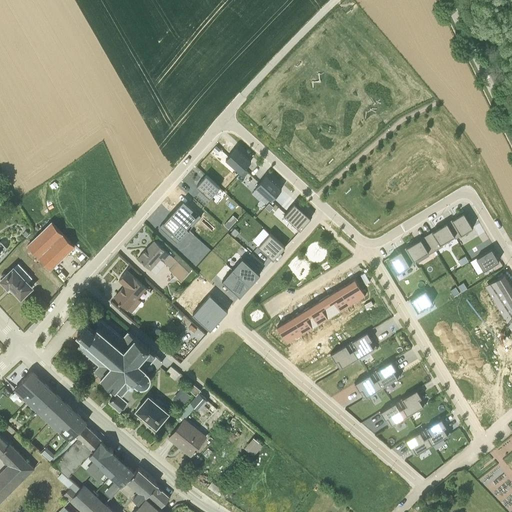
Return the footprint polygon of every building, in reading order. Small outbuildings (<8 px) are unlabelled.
[(251,155),(236,141),(226,153),(241,166),(251,155)] [(206,168),(197,179),(210,191),(219,181),(206,168)] [(282,182),(266,168),(256,180),(271,193),(282,182)] [(280,186),(286,193),(291,189),(285,182),(280,186)] [(190,223),(201,209),(184,193),(172,207),(190,223)] [(304,204),(295,196),(284,208),(300,223),(312,210),(305,203),(304,204)] [(463,205),(446,216),(455,231),(473,221),(463,205)] [(172,207),(160,220),(177,236),(190,223),(172,207)] [(28,238),(51,262),(75,239),(52,214),(28,238)] [(446,216),(426,228),(435,244),(442,239),(441,237),(454,230),(455,232),(455,231),(446,216)] [(270,226),(258,239),(271,251),(273,249),(275,251),(285,239),(270,226)] [(406,240),(416,256),(416,255),(415,253),(427,246),(429,248),(435,244),(426,228),(406,240)] [(174,251),(155,233),(139,251),(156,267),(166,256),(170,261),(169,262),(182,273),(189,265),(174,251)] [(398,266),(416,256),(406,240),(389,251),(398,266)] [(491,242),(476,252),(483,264),(499,255),(491,242)] [(174,251),(189,265),(192,262),(176,248),(174,251)] [(242,251),(233,262),(250,278),(260,267),(242,251)] [(16,284),(22,290),(34,278),(29,274),(33,270),(19,256),(16,259),(15,258),(6,266),(5,266),(4,266),(3,267),(2,267),(2,268),(1,268),(1,269),(1,270),(1,271),(2,273),(14,285),(16,284)] [(250,278),(233,262),(222,273),(240,289),(250,278)] [(139,290),(147,280),(127,263),(119,272),(126,277),(115,289),(123,297),(128,302),(128,301),(131,304),(141,292),(139,290)] [(485,279),(494,295),(511,284),(511,280),(504,267),(485,279)] [(349,298),(365,288),(355,271),(347,275),(349,278),(347,280),(345,277),(339,281),(349,298)] [(331,286),(324,290),(334,307),(349,298),(339,281),(333,284),(335,287),(332,288),(331,286)] [(426,282),(410,292),(417,304),(433,295),(426,282)] [(511,304),(511,284),(494,295),(503,310),(511,304)] [(211,322),(228,302),(210,286),(193,306),(211,322)] [(319,316),(334,307),(324,290),(317,294),(318,297),(316,299),(314,296),(308,299),(319,316)] [(299,305),(293,309),(303,326),(319,316),(308,299),(302,304),(303,306),(300,308),(299,305)] [(511,304),(503,310),(509,318),(511,324),(511,304)] [(287,335),(303,326),(293,309),(287,312),(289,315),(286,316),(285,314),(277,318),(287,335)] [(86,312),(78,322),(84,326),(83,326),(83,327),(82,328),(82,329),(82,330),(83,330),(83,331),(84,331),(85,332),(80,337),(101,356),(95,362),(102,368),(101,369),(102,370),(103,368),(115,379),(114,380),(115,380),(116,379),(120,383),(118,385),(117,384),(110,393),(120,402),(127,394),(130,397),(137,389),(134,386),(135,384),(133,381),(134,381),(136,380),(137,379),(137,378),(137,376),(138,376),(141,377),(143,378),(146,377),(147,376),(149,375),(151,372),(151,370),(151,367),(149,362),(151,362),(152,361),(153,360),(153,358),(153,357),(153,355),(158,359),(163,353),(149,341),(150,340),(149,339),(149,340),(137,330),(137,329),(137,328),(136,329),(135,329),(128,323),(123,329),(101,311),(100,310),(99,310),(97,310),(96,310),(95,311),(95,312),(94,313),(94,315),(94,316),(95,317),(96,318),(95,319),(86,312)] [(377,339),(367,323),(349,334),(358,350),(377,339)] [(358,350),(349,334),(330,345),(340,361),(358,350)] [(400,368),(391,353),(373,364),(382,379),(400,368)] [(181,365),(172,357),(165,365),(174,372),(181,365)] [(16,381),(27,394),(44,375),(32,364),(16,381)] [(382,379),(373,364),(354,375),(364,391),(382,379)] [(56,386),(44,375),(27,394),(39,404),(56,386)] [(196,387),(201,382),(194,376),(189,382),(196,387)] [(187,395),(192,385),(183,380),(177,390),(187,395)] [(398,392),(407,408),(426,397),(417,381),(398,392)] [(176,410),(182,415),(185,410),(191,403),(200,412),(204,407),(199,403),(204,398),(212,404),(216,400),(200,385),(176,410)] [(39,404),(48,414),(66,395),(56,386),(39,404)] [(137,402),(157,419),(170,403),(150,386),(137,402)] [(380,404),(389,419),(407,408),(398,392),(380,404)] [(58,423),(76,404),(66,395),(48,414),(58,423)] [(76,427),(87,415),(76,404),(58,423),(69,433),(76,427)] [(169,430),(191,447),(207,427),(185,410),(182,415),(169,430)] [(450,426),(441,411),(423,422),(432,437),(450,426)] [(5,412),(2,416),(13,425),(16,421),(8,414),(5,412)] [(90,447),(102,433),(85,417),(76,427),(78,430),(54,456),(63,464),(69,469),(90,447)] [(432,437),(423,422),(404,433),(414,448),(432,437)] [(0,444),(9,434),(0,425),(0,444)] [(263,437),(253,429),(245,440),(254,448),(263,437)] [(0,495),(36,459),(10,433),(9,434),(0,444),(0,447),(9,456),(0,464),(0,495)] [(113,445),(114,444),(102,433),(90,447),(94,452),(85,461),(92,468),(113,445)] [(56,446),(47,438),(42,444),(50,452),(56,446)] [(92,468),(98,473),(106,463),(111,468),(121,457),(114,450),(116,448),(113,445),(92,468)] [(116,472),(105,484),(111,490),(134,465),(130,461),(128,464),(121,457),(111,468),(116,472)] [(171,491),(139,461),(134,465),(126,475),(138,485),(132,491),(140,498),(128,511),(169,511),(170,511),(160,502),(171,491)] [(81,481),(63,464),(58,469),(70,480),(64,486),(70,491),(81,481)] [(212,474),(208,479),(225,491),(229,486),(212,474)] [(121,511),(120,510),(119,509),(120,509),(85,476),(81,481),(70,491),(85,506),(79,511),(121,511)] [(72,511),(76,509),(64,497),(49,511),(72,511)]
